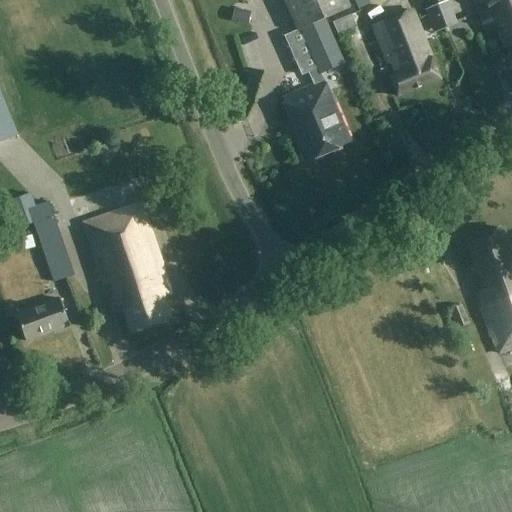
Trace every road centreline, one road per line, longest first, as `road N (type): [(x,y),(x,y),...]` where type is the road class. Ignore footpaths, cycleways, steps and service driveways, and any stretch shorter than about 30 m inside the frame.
road 1 (tertiary): [(0,420),(142,365),(286,274)]
road 2 (unclassified): [(286,274),(231,181),(159,0)]
road 3 (tertiary): [(286,274),(511,117)]
